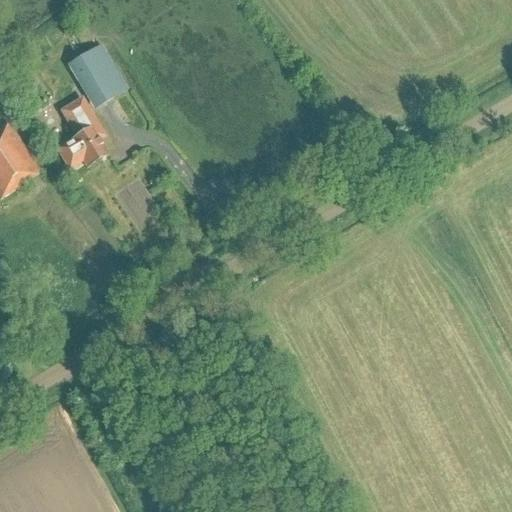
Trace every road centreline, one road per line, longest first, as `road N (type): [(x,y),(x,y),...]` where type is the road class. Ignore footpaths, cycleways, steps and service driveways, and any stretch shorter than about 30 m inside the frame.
road 1 (unclassified): [(0,411),(511,105)]
road 2 (track): [(137,511),(58,376)]
